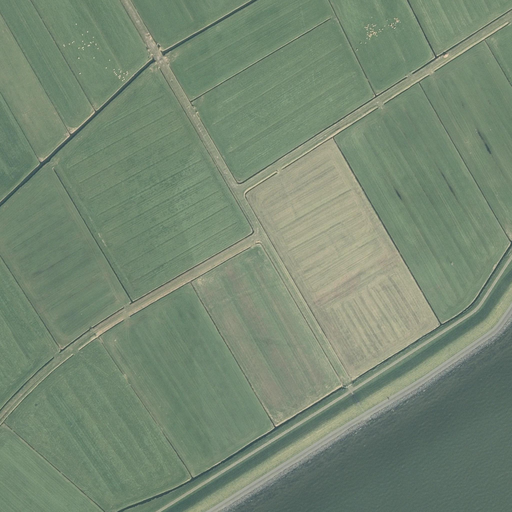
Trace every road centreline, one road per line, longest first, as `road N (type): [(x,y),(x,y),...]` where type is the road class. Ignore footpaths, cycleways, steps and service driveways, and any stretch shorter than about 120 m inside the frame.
road 1 (track): [(349,386),(124,0)]
road 2 (track): [(236,192),(511,16)]
road 3 (track): [(0,418),(93,333),(261,234)]
